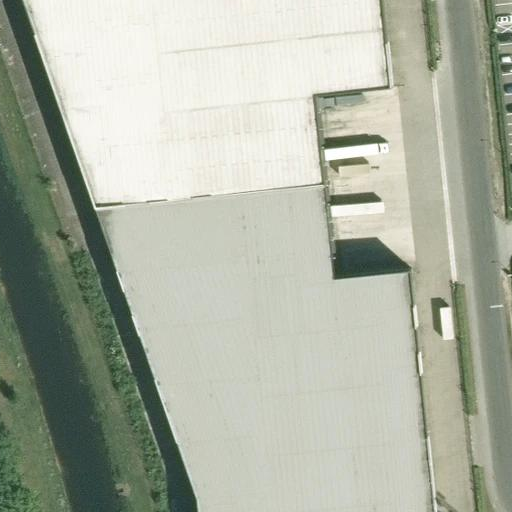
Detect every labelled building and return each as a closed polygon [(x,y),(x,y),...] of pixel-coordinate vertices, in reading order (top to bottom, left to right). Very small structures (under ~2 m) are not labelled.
[(393,88),(384,0),(24,0),(97,207),(327,184),(318,95),(393,88)] [(483,127),(486,192),(497,191),(494,126),(483,127)] [(367,187),(434,181),(433,163),(418,164),(418,154),(365,159),(367,187)] [(327,184),(97,207),(198,497),(199,511),(436,511),(412,269),(336,277),(327,184)] [(437,217),(414,219),(416,241),(457,238),(454,203),(436,204),(437,217)]
